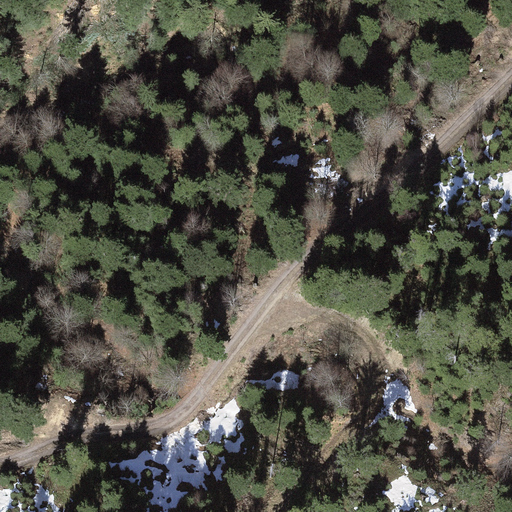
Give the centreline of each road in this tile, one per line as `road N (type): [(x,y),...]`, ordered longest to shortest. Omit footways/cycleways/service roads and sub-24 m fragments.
road 1 (track): [(511,93),(321,266),(159,439),(0,457)]
road 2 (track): [(261,330),(337,331),(381,386),(388,418)]
